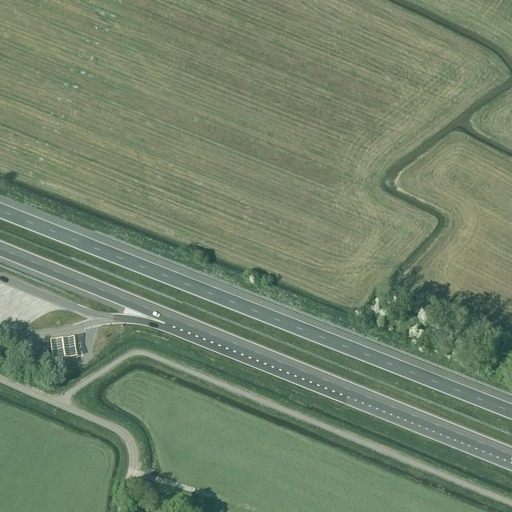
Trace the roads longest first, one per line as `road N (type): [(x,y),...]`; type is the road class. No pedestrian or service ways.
road 1 (motorway): [(511,411),(0,210)]
road 2 (motorway): [(196,328),(511,454)]
road 3 (unclassified): [(122,511),(133,452),(121,431),(0,378)]
road 4 (motorway): [(0,251),(196,328)]
